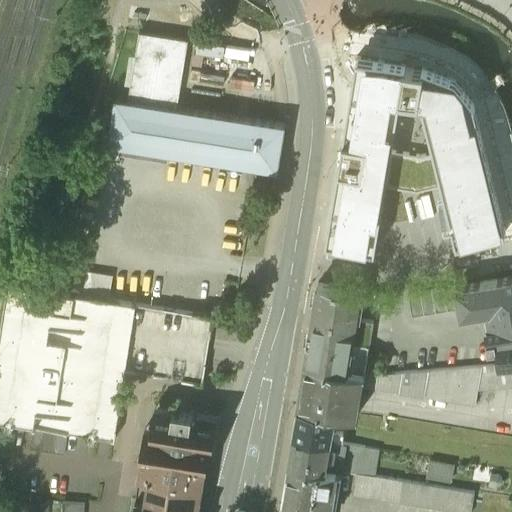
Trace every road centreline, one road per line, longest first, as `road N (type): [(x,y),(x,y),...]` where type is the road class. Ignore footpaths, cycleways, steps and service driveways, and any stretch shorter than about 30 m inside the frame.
road 1 (tertiary): [(256,0),(284,55),(300,117),(301,196),(285,304)]
road 2 (residential): [(285,304),(407,314),(511,296)]
road 3 (tertiary): [(285,304),(238,511)]
